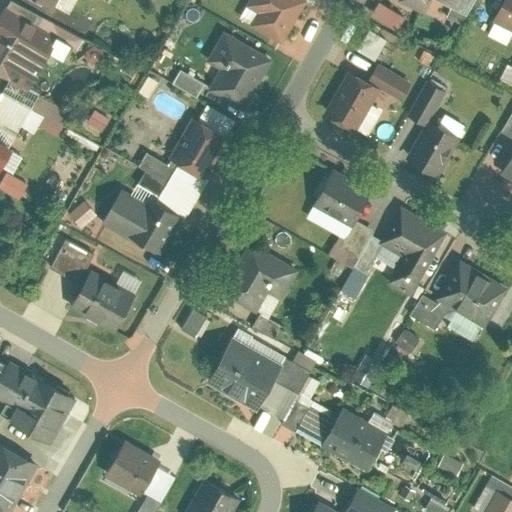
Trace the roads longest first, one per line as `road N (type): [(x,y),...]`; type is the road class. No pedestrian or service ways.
road 1 (residential): [(126,378),(283,108)]
road 2 (residential): [(283,108),(511,246)]
road 3 (residential): [(245,511),(258,475),(249,456),(126,378)]
road 4 (residential): [(49,511),(126,378)]
road 5 (residential): [(126,378),(0,308)]
road 6 (residential): [(283,108),(349,0)]
